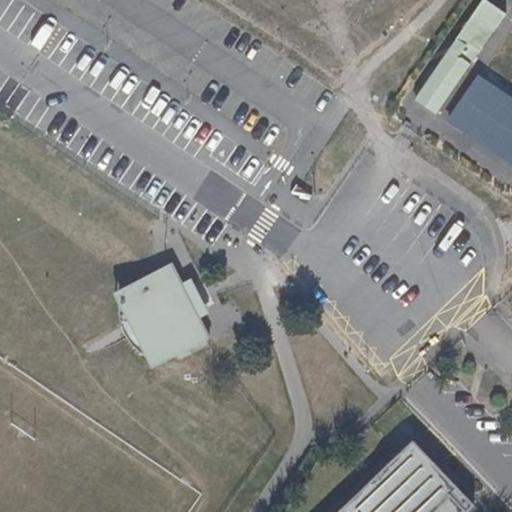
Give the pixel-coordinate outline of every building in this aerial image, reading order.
[(492,30),(504,14),(482,0),(480,0),(470,15),(492,30)] [(433,113),(492,30),(470,15),(412,97),(433,113)] [(511,102),(478,80),(448,124),(511,166),(511,102)] [(196,308),(192,296),(186,290),(182,289),(169,263),(113,294),(118,305),(136,338),(144,352),(142,354),(146,359),(152,368),(207,339),(197,320),(198,315),(196,308)] [(201,297),(194,283),(182,289),(186,290),(192,296),(196,308),(198,315),(207,308),(201,297)] [(136,338),(118,305),(117,314),(117,319),(118,324),(119,328),(122,332),(124,336),(131,347),(136,351),(142,354),(144,352),(136,338)] [(466,511),(476,503),(414,438),(333,511),(466,511)]
